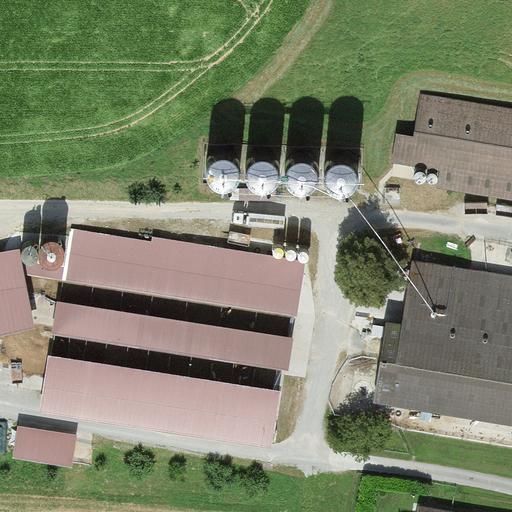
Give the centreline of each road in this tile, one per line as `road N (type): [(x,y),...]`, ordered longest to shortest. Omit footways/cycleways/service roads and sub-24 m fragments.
road 1 (track): [(0,210),(405,220),(511,235)]
road 2 (unknown): [(309,217),(298,265),(311,327),(286,458)]
